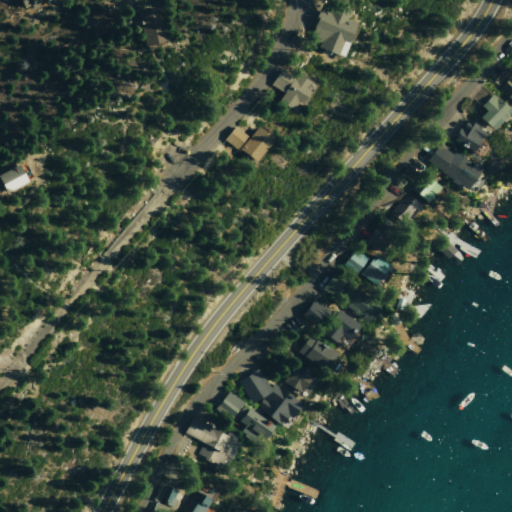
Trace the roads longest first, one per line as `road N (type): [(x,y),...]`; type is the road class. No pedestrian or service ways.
road 1 (primary): [(98,511),(192,348),(488,0)]
road 2 (residential): [(511,35),(455,95),(296,299),(184,415),(137,511)]
road 3 (residential): [(145,204),(267,58),(296,0)]
road 4 (track): [(0,378),(145,204)]
